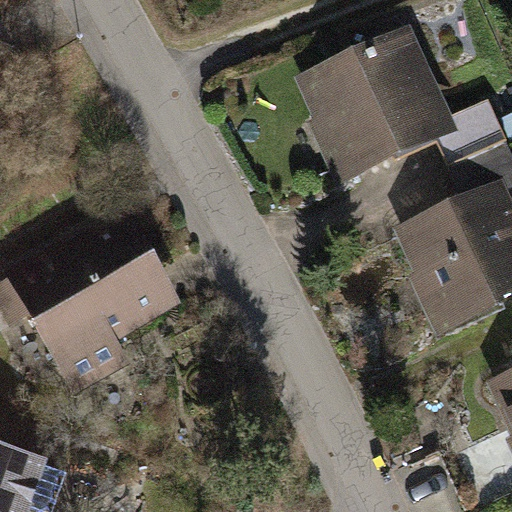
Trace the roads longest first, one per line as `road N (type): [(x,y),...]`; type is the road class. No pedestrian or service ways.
road 1 (residential): [(376,511),(89,0)]
road 2 (track): [(135,84),(354,0)]
